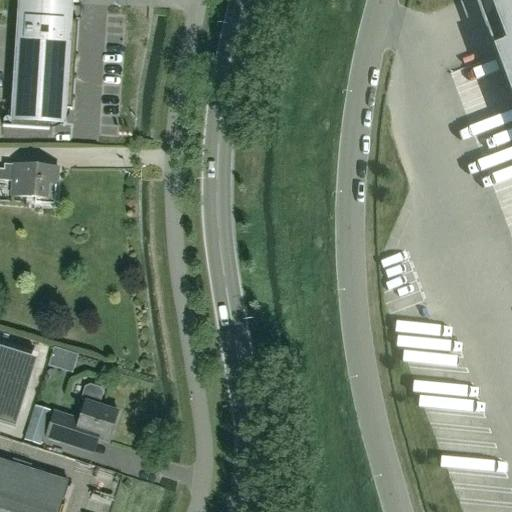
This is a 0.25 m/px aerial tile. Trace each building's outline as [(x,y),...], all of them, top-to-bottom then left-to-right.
[(16,0),(9,128),(47,131),(47,122),(61,110),(69,110),(76,0),(16,0)] [(511,0),(474,0),(511,101),(511,0)] [(2,170),(0,170),(0,181),(12,183),(11,197),(33,199),(33,204),(53,206),(55,169),(2,165),(2,170)] [(0,396),(9,369),(0,366),(0,396)] [(9,369),(0,396),(0,424),(14,429),(31,376),(9,369)] [(44,438),(70,447),(75,434),(106,444),(116,412),(97,406),(101,393),(98,388),(88,385),(83,388),(79,399),(82,405),(77,421),(52,413),(44,438)] [(56,511),(66,483),(0,462),(0,511),(56,511)]
